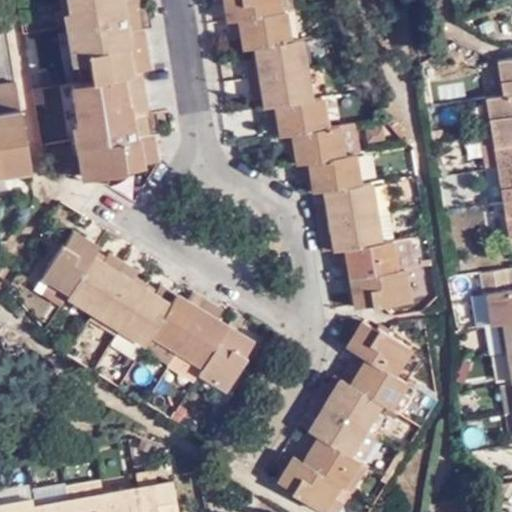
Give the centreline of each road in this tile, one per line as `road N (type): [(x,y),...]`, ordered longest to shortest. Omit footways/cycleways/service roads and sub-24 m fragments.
road 1 (residential): [(197,152),(144,220),(302,321)]
road 2 (residential): [(302,321),(310,260),(279,211),(197,152)]
road 3 (residential): [(169,0),(197,152)]
road 4 (residential): [(302,321),(244,463)]
